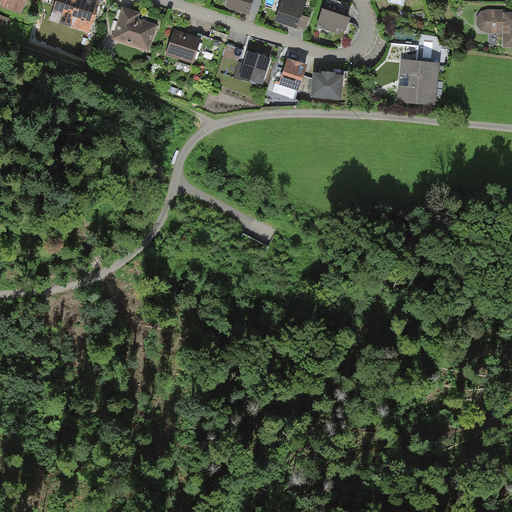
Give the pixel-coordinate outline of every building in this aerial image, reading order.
[(0,0),(0,6),(20,13),(24,0),(0,0)] [(94,30),(103,4),(92,0),(58,0),(53,16),(94,30)] [(227,0),(225,8),(249,15),(250,13),(257,16),(262,1),(259,0),(227,0)] [(306,1),(302,0),(282,0),(275,22),(297,29),(298,27),(306,30),(310,17),(302,14),(306,1)] [(347,10),(325,2),(316,27),(338,35),(346,31),(350,19),(347,10)] [(149,50),(156,27),(136,20),(138,14),(123,9),(113,39),(149,50)] [(511,49),(511,13),(500,14),(500,10),(488,10),(483,11),(478,12),(476,17),(476,28),(479,33),(484,34),(489,35),(500,35),(500,49),(511,49)] [(200,39),(176,31),(168,54),(192,63),(200,39)] [(270,60),(247,53),(239,78),(261,86),(270,60)] [(307,67),(288,60),(280,85),(299,91),(307,67)] [(401,60),(397,103),(436,107),(440,64),(401,60)] [(322,75),(314,74),(312,98),(341,101),(343,77),(335,76),(335,75),(322,74),(322,75)]
